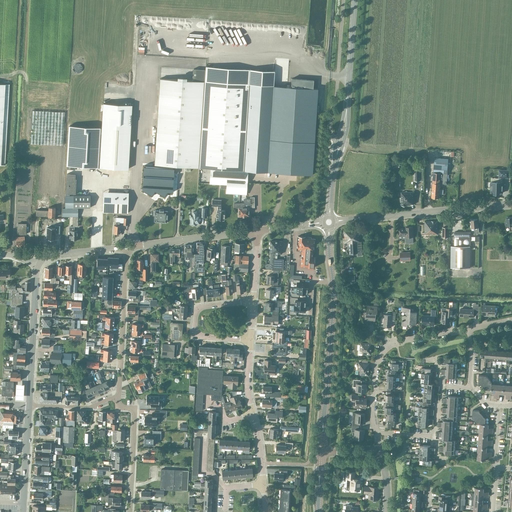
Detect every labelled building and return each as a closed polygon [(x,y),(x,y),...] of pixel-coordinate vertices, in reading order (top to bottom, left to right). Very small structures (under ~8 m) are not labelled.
[(161,27),(161,18),(154,18),(154,21),(152,21),(151,43),(161,43),(161,30),(159,30),(159,27),(161,27)] [(243,28),(235,44),(230,42),(228,47),(227,43),(225,43),(226,38),(227,38),(225,20),(224,22),(221,22),(218,20),(215,20),(216,30),(213,36),(219,39),(224,39),(224,43),(223,43),(223,49),(235,52),(236,50),(244,49),(239,48),(239,45),(251,44),(244,43),(247,30),(244,28),(243,28)] [(281,26),(269,25),(269,36),(281,36),(281,26)] [(83,68),(83,67),(83,65),(82,64),(80,62),(78,62),(76,62),(75,63),(74,64),(73,65),(73,66),(73,67),(73,69),(74,70),(75,71),(76,72),(78,72),(80,72),(81,71),(82,70),(83,69),(83,68)] [(144,165),(142,191),(152,196),(155,191),(165,197),(168,192),(173,193),(174,166),(211,169),(211,168),(244,171),(250,85),(205,82),(204,82),(205,70),(194,69),(193,81),(160,79),(155,153),(154,166),(144,165)] [(273,86),(268,172),(312,175),(314,153),(317,154),(317,149),(314,149),(316,116),(319,116),(320,105),(317,105),(318,89),(313,89),(314,80),(292,79),(291,87),(273,86)] [(0,83),(0,164),(5,165),(9,84),(0,83)] [(250,85),(244,171),(248,171),(268,172),(273,86),(250,85)] [(100,167),(128,169),(129,160),(132,110),(103,109),(102,128),(102,129),(102,133),(100,167)] [(33,111),(31,144),(43,144),(63,145),(65,112),(33,111)] [(67,165),(67,169),(75,170),(75,166),(80,166),(89,167),(100,167),(102,133),(102,129),(102,128),(70,126),(67,165)] [(433,172),(434,173),(433,183),(440,184),(440,183),(446,184),(447,174),(448,173),(449,159),(435,158),(433,172)] [(211,169),(210,183),(227,185),(226,193),(240,194),(246,194),(248,171),(244,171),(211,168),(211,169)] [(499,170),(499,182),(491,182),(491,183),(490,183),(490,187),(491,187),(491,193),(494,193),(494,194),(499,194),(499,193),(503,193),(503,182),(503,178),(509,178),(509,170),(499,170)] [(432,187),(431,198),(439,198),(440,184),(433,183),(432,187)] [(103,212),(128,213),(129,193),(128,193),(128,191),(124,191),(124,193),(104,192),(103,212)] [(401,192),(401,197),(400,197),(400,205),(411,205),(411,204),(414,204),(414,192),(401,192)] [(66,196),(65,196),(65,208),(72,208),(78,208),(90,208),(90,196),(86,196),(66,196)] [(239,203),(234,203),(234,208),(238,208),(238,217),(250,216),(249,207),(250,207),(250,199),(244,199),(244,203),(239,203)] [(212,206),(217,206),(217,213),(216,213),(216,217),(217,217),(216,219),(224,220),(224,211),(221,210),(221,206),(221,201),(213,200),(212,206)] [(36,210),(36,216),(48,217),(55,218),(55,208),(48,207),(48,211),(36,210)] [(72,209),(62,209),(62,217),(73,217),(78,217),(78,208),(72,208),(72,209)] [(162,222),(167,222),(168,211),(155,210),(154,221),(159,222),(162,222)] [(193,215),(190,215),(190,225),(191,225),(192,226),(193,226),(194,225),(196,225),(196,224),(200,224),(200,215),(196,215),(196,212),(193,212),(193,215)] [(124,223),(123,225),(127,225),(128,219),(116,218),(116,226),(114,225),(114,233),(120,234),(121,226),(119,226),(119,223),(124,223)] [(425,221),(425,234),(438,234),(438,221),(425,221)] [(17,234),(26,235),(26,224),(18,224),(17,234)] [(55,233),(60,234),(60,226),(55,226),(55,228),(47,227),(47,239),(55,240),(55,233)] [(69,238),(69,239),(71,239),(71,240),(77,240),(77,231),(74,231),(74,227),(73,227),(69,227),(69,238)] [(413,243),(413,227),(406,227),(406,229),(399,229),(399,236),(406,235),(406,243),(413,243)] [(356,230),(344,230),(345,245),(347,245),(348,253),(357,253),(358,253),(358,247),(361,247),(361,241),(360,241),(359,230),(356,230)] [(451,246),(451,267),(470,268),(470,232),(455,232),(454,246),(451,246)] [(298,236),(297,250),(303,251),(302,256),(301,256),(301,262),(302,262),(302,266),(308,266),(308,267),(314,268),(315,257),(313,257),(313,252),(314,252),(315,239),(311,239),(311,237),(305,237),(298,236)] [(24,237),(16,237),(17,247),(25,247),(28,246),(27,242),(25,242),(24,237)] [(270,241),(270,254),(273,254),(273,259),(275,259),(275,254),(282,254),(282,241),(270,241)] [(195,267),(196,267),(196,272),(204,273),(205,268),(205,255),(205,242),(197,243),(197,247),(197,254),(196,254),(195,267)] [(234,251),(244,252),(244,244),(235,244),(234,251)] [(184,245),(184,259),(190,260),(190,261),(190,267),(195,267),(196,254),(194,254),(194,245),(189,245),(184,245)] [(221,246),(220,262),(229,262),(230,246),(221,246)] [(208,250),(207,250),(206,260),(211,260),(211,257),(215,257),(215,248),(214,248),(214,247),(210,247),(210,248),(208,248),(208,250)] [(170,249),(170,264),(174,264),(174,259),(179,259),(179,249),(170,249)] [(159,254),(150,254),(150,272),(151,272),(156,272),(156,262),(159,262),(159,254)] [(239,263),(239,271),(248,272),(248,256),(235,255),(235,263),(239,263)] [(273,259),(272,270),(283,270),(283,259),(275,259),(273,259)] [(137,262),(136,262),(136,269),(142,269),(142,272),(143,272),(143,280),(148,280),(148,276),(147,269),(144,269),(144,262),(142,262),(142,260),(137,260),(137,262)] [(86,265),(85,265),(85,264),(82,264),(78,264),(78,270),(77,270),(77,275),(79,275),(79,279),(82,279),(82,275),(86,275),(86,265)] [(58,266),(58,275),(57,275),(57,278),(64,278),(64,274),(65,267),(58,266)] [(71,274),(72,266),(65,266),(65,267),(64,274),(69,274),(69,278),(69,284),(73,284),(73,279),(74,274),(71,274)] [(44,277),(51,278),(50,283),(55,284),(55,283),(56,278),(54,278),(55,274),(52,274),(52,268),(45,268),(44,277)] [(0,278),(5,278),(7,278),(6,276),(10,276),(10,269),(4,270),(0,270),(0,278)] [(267,276),(267,283),(274,283),(273,285),(278,285),(279,274),(273,273),(273,276),(267,276)] [(226,274),(221,275),(223,287),(225,287),(226,295),(233,294),(232,286),(231,280),(226,280),(226,274)] [(236,274),(232,274),(233,281),(236,281),(236,283),(237,294),(243,293),(242,285),(239,285),(239,279),(237,279),(236,274)] [(297,283),(296,288),(308,289),(308,284),(300,283),(300,280),(293,279),(293,283),(297,283)] [(138,280),(129,280),(129,288),(136,288),(136,285),(142,285),(142,280),(138,280)] [(17,290),(17,292),(19,292),(30,293),(30,282),(25,282),(25,285),(22,284),(22,288),(17,288),(17,290)] [(16,285),(8,285),(8,292),(12,292),(12,300),(22,300),(22,294),(19,294),(19,292),(17,292),(17,290),(16,290),(16,285)] [(196,285),(183,286),(184,293),(192,292),(192,298),(200,298),(198,288),(198,286),(196,287),(196,285)] [(265,296),(273,297),(273,292),(280,293),(280,287),(271,286),(271,290),(266,289),(265,296)] [(308,289),(296,288),(297,288),(297,293),(292,293),(292,296),(299,297),(299,294),(307,294),(308,294),(308,290),(307,290),(307,289),(308,289)] [(128,291),(128,298),(134,298),(133,302),(140,302),(140,294),(136,294),(136,292),(128,291)] [(82,293),(74,293),(74,301),(82,301),(82,293)] [(294,306),(305,307),(305,306),(306,306),(306,302),(305,302),(305,301),(297,301),(297,298),(291,297),(291,301),(295,301),(295,306),(294,306)] [(107,299),(107,302),(109,304),(111,304),(112,304),(112,308),(121,308),(121,301),(113,301),(114,299),(111,299),(107,299)] [(11,305),(11,306),(16,306),(15,317),(23,318),(23,314),(25,314),(25,307),(24,307),(24,306),(22,306),(22,300),(12,300),(11,305)] [(265,302),(264,310),(272,311),(272,314),(278,315),(279,301),(276,301),(271,300),(271,303),(265,302)] [(71,301),(71,309),(81,309),(81,302),(71,301)] [(370,320),(374,320),(375,313),(376,313),(376,306),(367,305),(367,312),(366,312),(365,318),(370,318),(370,320)] [(139,307),(127,306),(127,313),(128,313),(128,314),(129,315),(134,315),(135,315),(135,314),(139,314),(139,307)] [(305,307),(294,306),(294,311),(290,311),(290,314),(296,315),(296,312),(305,312),(305,307)] [(461,309),(460,316),(473,317),(473,314),(478,314),(478,306),(473,306),(473,310),(461,309)] [(483,315),(494,315),(494,306),(483,306),(483,315)] [(402,326),(408,326),(408,324),(416,324),(417,312),(411,312),(411,308),(402,307),(401,311),(408,312),(408,316),(403,316),(402,326)] [(442,308),(441,322),(448,323),(449,317),(452,317),(453,309),(442,308)] [(161,310),(161,318),(172,319),(172,315),(168,314),(169,311),(161,310)] [(423,315),(422,325),(434,325),(434,318),(436,318),(436,310),(431,310),(431,316),(423,315)] [(392,315),(384,315),(383,326),(392,327),(392,319),(395,319),(396,313),(392,313),(392,315)] [(98,317),(103,318),(103,320),(106,320),(105,323),(114,323),(114,318),(106,317),(105,317),(105,315),(99,314),(98,317)] [(264,316),(263,324),(278,325),(278,320),(283,320),(283,315),(278,315),(272,314),(271,317),(264,316)] [(42,320),(42,322),(43,322),(43,327),(51,327),(51,323),(55,323),(55,319),(43,318),(43,319),(42,320)] [(14,324),(16,325),(16,328),(14,328),(14,332),(23,333),(24,325),(20,325),(20,321),(14,320),(14,324)] [(97,327),(97,330),(104,331),(104,328),(105,328),(113,329),(114,323),(105,323),(102,322),(102,328),(97,327)] [(172,323),(171,339),(182,340),(182,332),(183,332),(183,328),(183,327),(183,324),(172,323)] [(41,332),(42,332),(42,335),(50,335),(49,337),(54,337),(54,334),(52,334),(52,331),(50,331),(50,329),(42,329),(41,329),(41,332)] [(69,340),(81,340),(82,331),(70,330),(69,340)] [(273,336),(273,339),(275,339),(274,345),(287,346),(287,341),(284,341),(284,337),(273,336)] [(14,339),(13,347),(18,348),(17,352),(25,353),(26,347),(22,346),(22,343),(18,343),(19,340),(19,339),(14,339)] [(41,340),(41,342),(42,343),(41,347),(49,348),(49,346),(51,346),(51,344),(49,344),(50,341),(52,342),(57,342),(57,340),(42,339),(42,340),(41,340)] [(358,355),(362,355),(362,354),(370,354),(371,344),(360,343),(360,350),(358,350),(358,355)] [(177,357),(177,346),(175,346),(175,345),(162,344),(162,357),(174,358),(174,357),(177,357)] [(272,351),(272,355),(286,356),(287,346),(274,345),(272,345),(272,349),(273,349),(273,351),(272,351)] [(185,352),(191,353),(191,360),(196,361),(197,355),(194,355),(195,346),(189,346),(188,348),(185,348),(185,352)] [(238,360),(242,361),(243,352),(239,352),(239,349),(233,349),(232,360),(234,360),(234,356),(238,356),(238,360)] [(14,352),(13,360),(17,361),(25,361),(25,360),(25,355),(18,354),(18,352),(14,352)] [(50,355),(50,361),(51,361),(51,362),(50,364),(57,364),(71,365),(72,353),(61,353),(53,352),(51,352),(51,355),(50,355)] [(130,356),(130,361),(132,362),(132,364),(132,365),(135,365),(135,364),(136,362),(138,362),(138,360),(144,360),(144,357),(130,356)] [(270,372),(269,374),(276,375),(277,369),(274,369),(275,365),(270,365),(270,360),(264,360),(264,364),(264,372),(270,372)] [(390,363),(389,366),(391,366),(391,369),(397,370),(400,370),(400,365),(404,365),(404,361),(400,361),(400,364),(397,363),(397,360),(391,360),(391,363),(390,363)] [(41,364),(40,369),(41,369),(41,371),(49,371),(49,366),(57,366),(57,364),(50,364),(51,362),(49,362),(49,361),(45,361),(45,362),(41,362),(41,364)] [(355,374),(360,374),(368,375),(369,363),(359,363),(358,370),(356,370),(355,374)] [(198,367),(196,394),(203,394),(211,395),(211,400),(221,401),(221,396),(223,370),(207,369),(207,367),(198,367)] [(9,372),(9,375),(10,375),(10,380),(20,381),(21,374),(18,374),(18,372),(9,372)] [(140,380),(134,382),(137,389),(139,393),(151,387),(147,379),(148,378),(145,373),(138,376),(140,380)] [(485,382),(489,379),(486,376),(478,375),(478,381),(479,381),(479,382),(480,383),(481,384),(485,382)] [(228,384),(228,388),(236,388),(236,383),(237,383),(238,377),(224,376),(224,383),(228,384)] [(102,378),(100,379),(105,390),(110,388),(107,381),(104,382),(102,378)] [(100,384),(96,385),(99,393),(105,390),(100,379),(98,379),(100,384)] [(361,384),(361,380),(353,379),(353,386),(356,386),(356,391),(366,392),(366,384),(361,384)] [(492,382),(489,379),(485,382),(482,385),(483,386),(484,388),(485,388),(485,389),(491,389),(491,384),(492,382)] [(14,382),(2,381),(1,395),(13,396),(14,382)] [(385,384),(385,387),(386,387),(386,390),(392,390),(392,387),(400,388),(400,386),(395,386),(396,381),(387,381),(387,384),(385,384)] [(90,383),(88,384),(93,395),(99,393),(96,385),(92,387),(90,383)] [(25,385),(16,384),(16,399),(24,400),(25,385)] [(261,389),(261,391),(262,392),(262,393),(266,393),(266,396),(270,397),(280,397),(281,392),(274,391),(275,390),(275,388),(274,386),(263,386),(263,389),(262,389),(261,389)] [(48,403),(58,403),(58,397),(62,397),(62,391),(58,391),(55,391),(55,397),(48,397),(48,403)] [(384,394),(384,397),(386,398),(386,401),(394,401),(395,397),(399,397),(399,392),(395,392),(395,395),(392,395),(392,392),(386,391),(386,394),(384,394)] [(41,403),(48,403),(48,397),(48,392),(43,392),(43,394),(40,394),(40,401),(41,403)] [(221,401),(221,406),(224,406),(226,412),(233,410),(235,409),(233,401),(231,402),(225,404),(223,395),(221,395),(221,396),(221,401)] [(240,399),(239,395),(230,398),(231,402),(233,401),(235,409),(241,407),(239,399),(240,399)] [(355,407),(366,407),(366,399),(359,398),(359,395),(352,395),(352,401),(356,401),(355,407)] [(147,396),(146,404),(150,404),(150,408),(161,408),(161,402),(159,402),(159,396),(147,396)] [(262,399),(261,406),(275,407),(276,400),(280,401),(287,402),(287,398),(280,397),(270,397),(270,400),(262,399)] [(58,410),(40,410),(39,425),(47,425),(54,425),(55,419),(53,419),(53,418),(58,418),(58,410)] [(266,420),(271,420),(272,421),(276,421),(277,418),(282,418),(282,411),(275,410),(274,413),(267,413),(266,420)] [(472,418),(475,421),(478,418),(478,417),(481,414),(481,413),(479,412),(479,411),(472,410),(472,418)] [(0,414),(0,419),(0,425),(3,425),(3,427),(13,428),(13,423),(18,424),(18,421),(19,421),(20,420),(20,417),(19,416),(19,414),(14,414),(14,412),(1,411),(0,414)] [(67,416),(66,420),(67,420),(67,424),(71,424),(71,421),(74,421),(75,411),(68,411),(68,416),(67,416)] [(77,421),(82,421),(82,423),(87,423),(88,417),(86,416),(86,411),(77,411),(77,421)] [(107,422),(115,423),(115,412),(107,412),(107,422)] [(145,419),(144,420),(144,422),(144,423),(144,425),(152,425),(152,426),(155,426),(156,425),(157,418),(160,418),(160,413),(152,413),(152,417),(145,417),(145,419)] [(353,413),(352,426),(359,426),(359,423),(365,423),(365,420),(364,420),(365,413),(353,413)] [(479,418),(478,418),(475,421),(477,424),(480,424),(485,424),(485,418),(484,417),(483,416),(482,415),(479,418)] [(386,419),(386,422),(387,422),(387,428),(393,428),(393,425),(396,425),(396,421),(400,421),(400,420),(386,419)] [(39,426),(39,435),(47,435),(47,429),(52,430),(52,426),(39,426)] [(352,426),(351,431),(355,432),(354,439),(363,439),(363,433),(364,433),(364,430),(358,429),(359,426),(352,426)] [(4,428),(4,430),(9,431),(8,439),(18,439),(18,435),(19,431),(12,430),(12,428),(4,428)] [(270,437),(276,437),(276,436),(279,436),(279,434),(280,434),(280,429),(270,429),(269,430),(269,431),(270,432),(270,437)] [(113,430),(113,441),(117,441),(117,439),(124,439),(125,430),(113,430)] [(144,444),(155,445),(155,444),(155,436),(161,436),(161,431),(153,431),(153,434),(153,435),(145,435),(144,435),(144,436),(144,438),(144,439),(144,441),(144,444)] [(4,439),(4,443),(9,444),(9,446),(6,446),(6,449),(9,449),(8,454),(17,454),(17,450),(18,450),(19,449),(19,447),(18,447),(18,446),(17,446),(17,444),(11,444),(11,439),(4,439)] [(285,445),(276,445),(276,452),(285,452),(286,448),(292,449),(293,443),(285,442),(285,445)] [(43,447),(36,446),(36,451),(51,452),(51,444),(44,443),(43,447)] [(112,451),(111,458),(115,458),(115,462),(123,462),(123,456),(122,456),(122,451),(112,451)] [(1,459),(1,462),(8,463),(8,470),(16,470),(16,462),(16,460),(13,460),(13,459),(9,459),(1,458),(1,459)] [(104,461),(104,464),(112,464),(112,470),(121,470),(121,468),(123,469),(123,462),(115,462),(104,461)] [(35,466),(34,474),(49,475),(49,472),(50,472),(50,467),(43,466),(35,466)] [(173,490),(187,491),(188,471),(174,470),(161,469),(160,489),(173,490)] [(274,473),(274,479),(279,480),(279,481),(283,481),(283,477),(287,478),(287,471),(282,470),(279,470),(279,473),(274,473)] [(347,479),(346,490),(350,490),(355,490),(355,489),(359,489),(359,491),(360,480),(354,479),(354,473),(347,472),(347,479)] [(113,478),(113,482),(122,483),(122,475),(111,474),(110,477),(113,478)] [(3,484),(7,484),(15,485),(15,479),(13,478),(13,475),(8,475),(7,481),(3,480),(3,484)] [(1,484),(0,484),(0,489),(0,493),(15,494),(15,485),(0,485),(1,484)] [(107,490),(107,495),(109,495),(114,495),(114,493),(114,492),(122,492),(122,487),(111,486),(108,486),(108,490),(107,490)] [(377,500),(378,488),(369,487),(369,488),(364,487),(364,494),(369,495),(368,499),(373,500),(373,501),(374,501),(376,502),(377,501),(377,500)] [(51,497),(51,490),(49,489),(44,489),(38,489),(38,493),(34,493),(34,500),(42,500),(42,496),(51,497)] [(413,492),(411,492),(410,497),(420,498),(421,495),(422,495),(422,493),(426,493),(426,490),(413,489),(413,492)] [(104,495),(103,501),(108,502),(108,504),(112,504),(121,505),(121,498),(108,497),(109,495),(107,495),(104,495)] [(439,496),(438,502),(440,502),(440,505),(447,505),(447,501),(450,501),(451,495),(446,495),(445,496),(439,496)]
